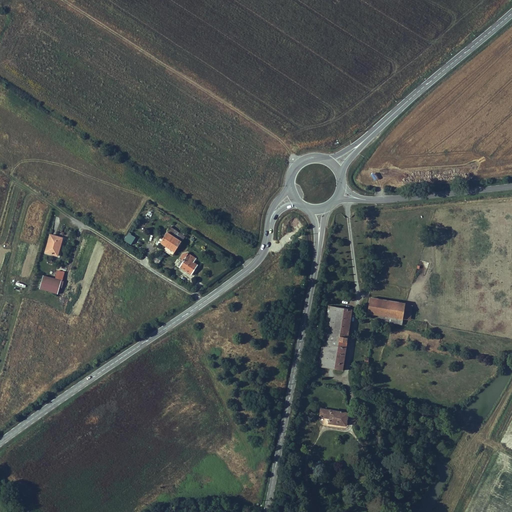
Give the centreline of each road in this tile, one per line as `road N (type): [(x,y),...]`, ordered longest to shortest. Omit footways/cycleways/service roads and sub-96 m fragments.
road 1 (secondary): [(274,211),(265,248),(248,269),(0,442)]
road 2 (tertiary): [(319,224),(265,511)]
road 3 (secondary): [(358,145),(511,13)]
road 4 (unknown): [(351,197),(357,298),(348,359)]
road 5 (unclassified): [(511,183),(351,197)]
